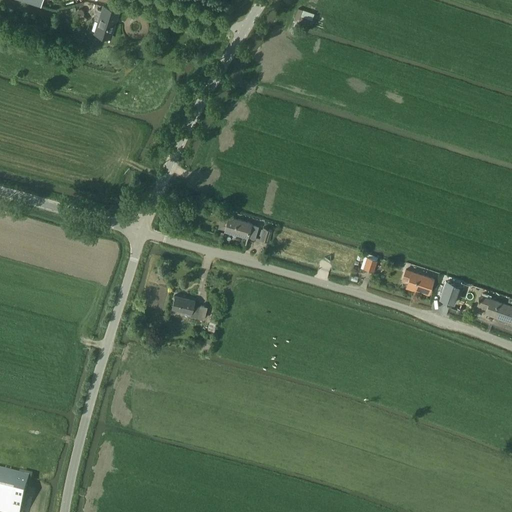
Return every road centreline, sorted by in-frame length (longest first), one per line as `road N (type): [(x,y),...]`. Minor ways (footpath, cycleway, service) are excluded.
road 1 (unclassified): [(511,346),(140,231)]
road 2 (unclassified): [(64,511),(140,231)]
road 3 (unclassified): [(140,231),(192,115),(262,0)]
road 4 (unclassified): [(140,231),(0,192)]
